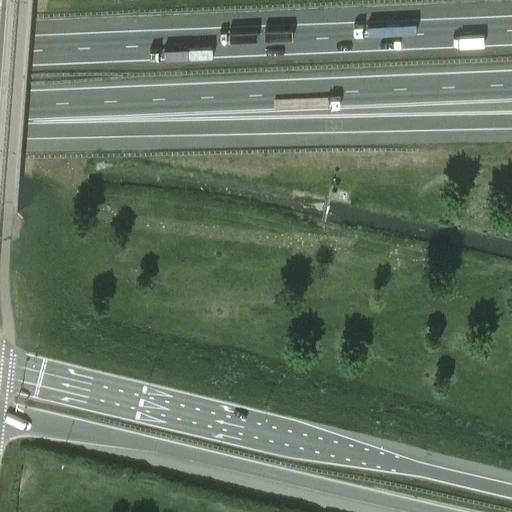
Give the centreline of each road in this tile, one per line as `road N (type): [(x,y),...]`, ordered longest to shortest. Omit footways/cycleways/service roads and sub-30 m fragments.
road 1 (motorway): [(511,493),(0,368)]
road 2 (motorway): [(0,107),(511,86)]
road 3 (motorway): [(511,31),(0,52)]
road 4 (motorway): [(0,113),(511,120)]
road 5 (motorway): [(0,409),(427,511)]
